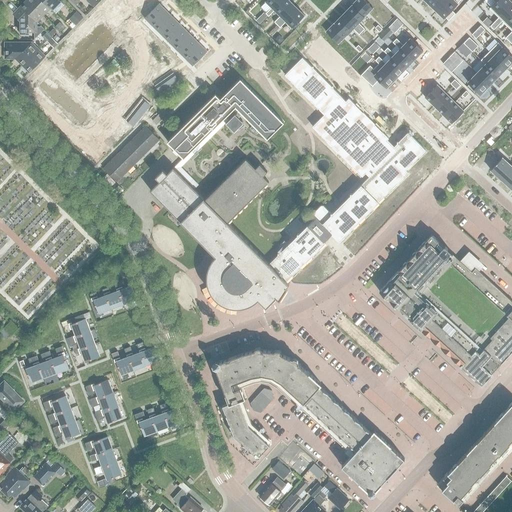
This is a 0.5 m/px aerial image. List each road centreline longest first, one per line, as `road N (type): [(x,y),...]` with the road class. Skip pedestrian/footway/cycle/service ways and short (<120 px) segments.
road 1 (secondary): [(176,352),(129,236),(0,93)]
road 2 (residential): [(176,352),(309,302),(353,272),(418,202)]
road 3 (residential): [(511,368),(463,436),(381,511)]
road 4 (residential): [(455,160),(398,102),(470,22)]
road 5 (secondary): [(241,498),(214,461),(176,352)]
road 6 (residential): [(418,202),(511,286)]
